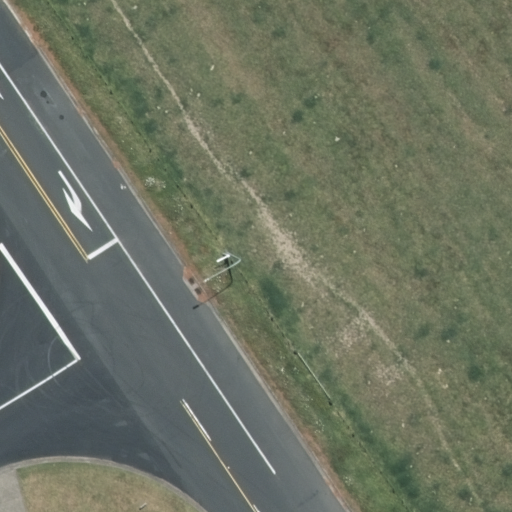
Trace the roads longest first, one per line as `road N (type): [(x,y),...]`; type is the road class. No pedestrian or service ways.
road 1 (tertiary): [(129,325),(0,130)]
road 2 (tertiary): [(257,511),(129,325)]
road 3 (residential): [(0,408),(129,325)]
